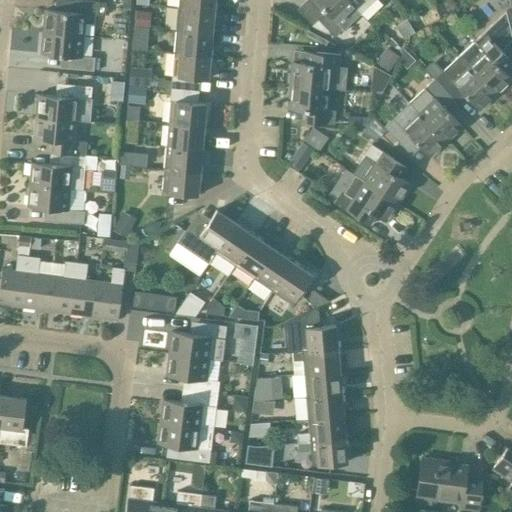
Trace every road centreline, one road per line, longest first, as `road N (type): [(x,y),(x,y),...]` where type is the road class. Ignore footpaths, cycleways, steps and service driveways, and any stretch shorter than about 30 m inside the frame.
road 1 (residential): [(356,270),(239,173),(256,0)]
road 2 (residential): [(104,507),(118,350),(0,337)]
road 3 (residential): [(511,136),(385,269)]
road 4 (residential): [(386,417),(487,427),(511,357)]
road 5 (residential): [(386,417),(372,296)]
